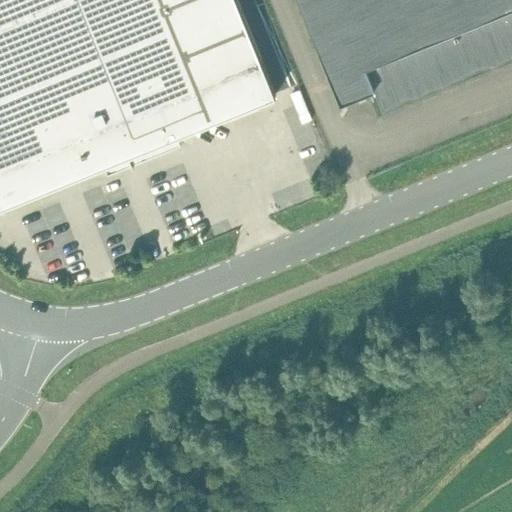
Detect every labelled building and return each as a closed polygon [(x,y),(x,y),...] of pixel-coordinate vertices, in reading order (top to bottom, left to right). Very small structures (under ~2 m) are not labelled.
[(181,140),(179,134),(276,94),(237,0),(0,0),(0,206),(126,155),(127,159),(138,154),(139,157),(181,140)] [(511,0),(300,0),(341,98),(374,85),(383,107),(511,54),(511,0)] [(317,95),(299,102),(322,163),(339,157),(317,95)] [(291,198),(330,188),(327,174),(288,183),(291,198)] [(180,204),(194,198),(188,185),(174,192),(180,204)]
